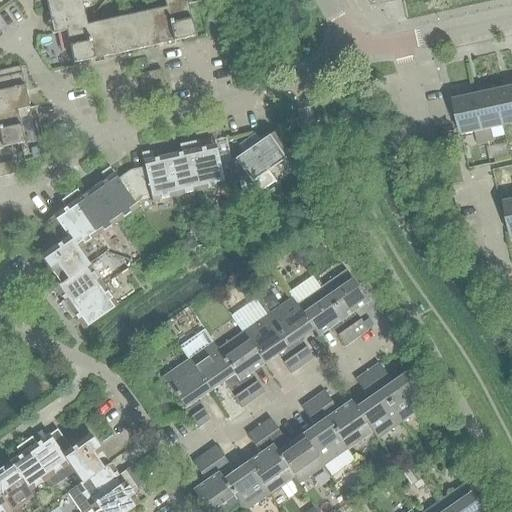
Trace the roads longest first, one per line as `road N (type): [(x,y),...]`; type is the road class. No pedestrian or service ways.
road 1 (residential): [(170,457),(394,327)]
road 2 (residential): [(170,457),(120,385),(0,323)]
road 3 (residential): [(349,44),(400,43),(511,18)]
road 4 (residential): [(94,143),(17,42)]
